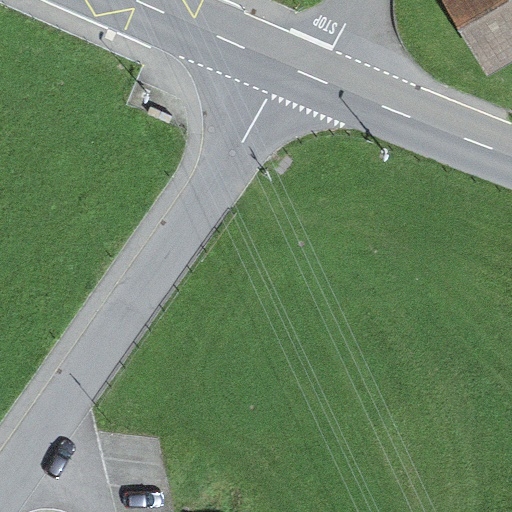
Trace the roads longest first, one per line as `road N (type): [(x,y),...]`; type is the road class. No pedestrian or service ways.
road 1 (residential): [(0,490),(273,97),(303,74)]
road 2 (tertiary): [(303,74),(511,157)]
road 3 (tertiary): [(135,0),(303,74)]
